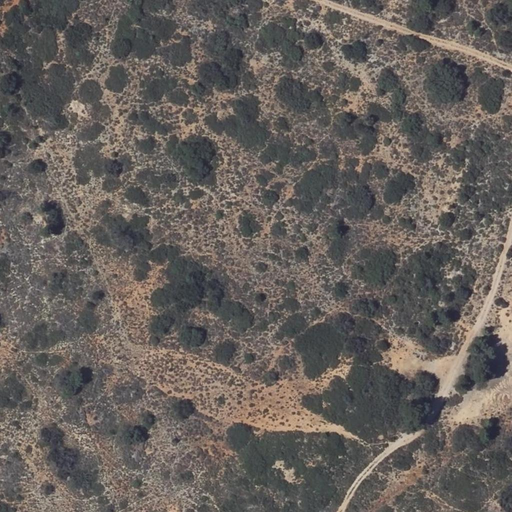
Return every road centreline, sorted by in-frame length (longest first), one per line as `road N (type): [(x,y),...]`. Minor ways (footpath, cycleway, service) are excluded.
road 1 (track): [(326,511),(379,453),(429,416),(464,364),(511,233)]
road 2 (track): [(511,63),(345,0)]
